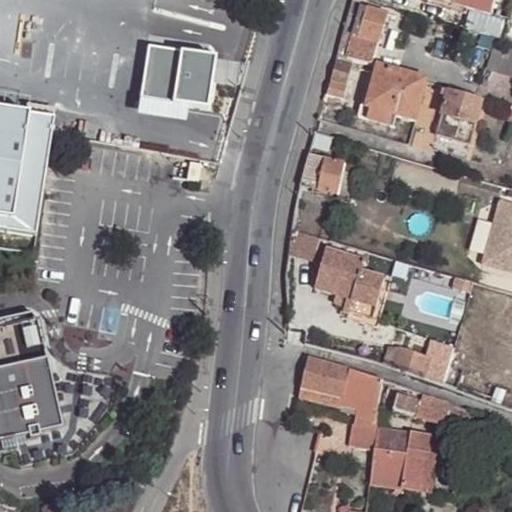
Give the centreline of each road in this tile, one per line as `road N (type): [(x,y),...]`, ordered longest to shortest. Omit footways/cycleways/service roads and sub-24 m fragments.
road 1 (residential): [(308,0),(251,219),(242,337)]
road 2 (unclassified): [(242,337),(363,365),(511,423)]
road 3 (residential): [(242,337),(232,420),(237,511)]
